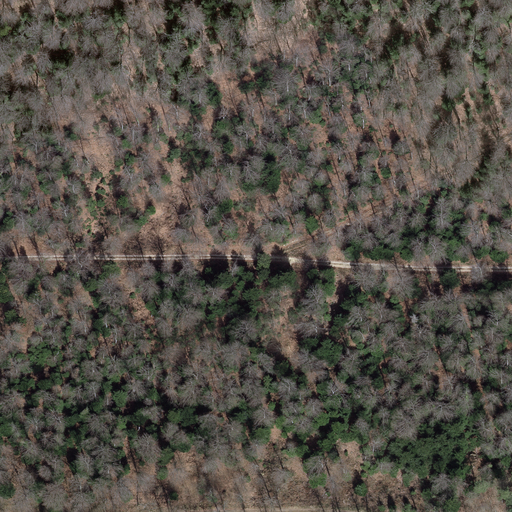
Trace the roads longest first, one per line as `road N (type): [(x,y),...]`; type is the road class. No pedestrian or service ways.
road 1 (track): [(0,259),(267,257),(511,271)]
road 2 (track): [(267,257),(511,136)]
